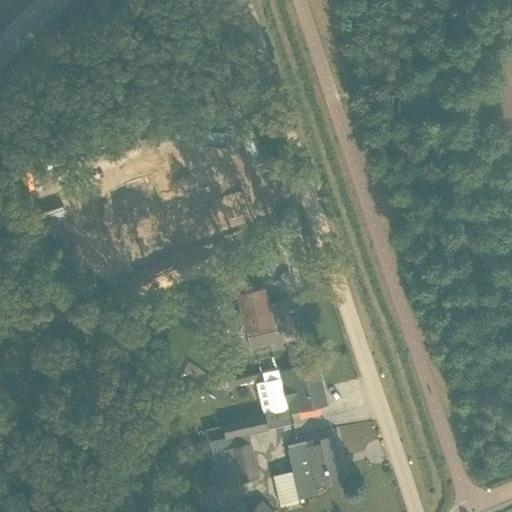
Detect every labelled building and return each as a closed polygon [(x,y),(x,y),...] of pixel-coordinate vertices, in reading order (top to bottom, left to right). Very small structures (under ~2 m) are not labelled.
[(196,166),(230,155),(224,138),(191,149),(196,166)] [(182,185),(196,180),(187,150),(173,155),(182,185)] [(142,264),(163,256),(161,250),(214,231),(203,199),(149,218),(140,190),(118,197),(133,240),(142,264)] [(268,305),(265,295),(263,287),(236,293),(240,309),(236,310),(241,332),(245,331),(249,350),(296,339),(287,300),(268,305)] [(316,363),(278,372),(287,410),(288,414),(326,405),(316,363)] [(217,391),(255,381),(254,375),(215,385),(217,391)] [(223,424),(226,438),(266,430),(263,415),(223,424)] [(286,446),(292,475),(275,480),(281,509),(300,504),(300,503),(304,502),(303,497),(316,493),(315,487),(330,483),(329,479),(342,476),(332,436),(319,439),(318,438),(286,446)] [(220,485),(236,481),(257,476),(249,444),(229,449),(229,448),(212,452),(220,485)]
